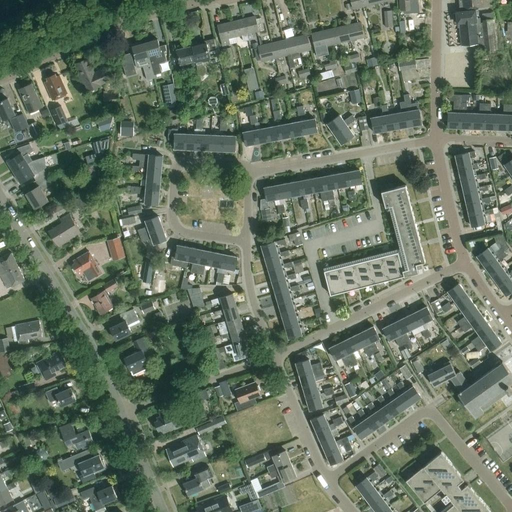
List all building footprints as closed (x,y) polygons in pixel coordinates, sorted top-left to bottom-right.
[(350,0),(352,9),(364,6),(362,0),(350,0)] [(410,0),(399,0),(401,11),(412,10),(410,0)] [(459,0),(460,9),(493,7),(492,0),(459,0)] [(384,11),(385,27),(393,26),(392,10),(384,11)] [(480,17),(476,17),(476,14),(478,14),(478,10),(457,12),(458,23),(459,23),(459,27),(461,27),(463,46),(482,44),(483,50),(486,49),(487,56),(496,55),(495,49),(497,48),(493,12),(482,13),(483,21),(480,22),(480,17)] [(252,37),(251,33),(259,31),(255,18),(243,20),(247,34),(248,40),(249,40),(248,38),(252,37)] [(400,19),(401,32),(414,32),(413,19),(400,19)] [(232,23),(235,37),(242,35),(243,41),(248,40),(247,34),(243,20),(232,23)] [(228,38),(235,37),(232,23),(217,27),(222,47),(230,45),(228,38)] [(361,23),(347,26),(350,40),(364,37),(361,23)] [(338,43),(350,40),(347,26),(335,29),(338,43)] [(327,46),(338,43),(335,29),(323,32),(327,46)] [(311,35),(315,49),(316,52),(320,51),(319,48),(327,46),(323,32),(311,35)] [(299,52),(311,49),(308,36),(295,39),(299,52)] [(287,55),(291,68),(295,67),(293,59),(300,57),(299,52),(295,39),(284,41),(287,55)] [(149,57),(153,72),(154,75),(162,73),(159,63),(166,62),(164,52),(167,51),(165,46),(160,47),(158,40),(145,43),(149,57)] [(276,58),(287,55),(284,41),(272,44),(276,58)] [(147,81),(155,79),(154,75),(153,72),(149,57),(145,43),(132,47),(138,69),(143,67),(147,81)] [(201,62),(208,60),(209,65),(221,62),(218,47),(208,50),(206,43),(191,47),(195,63),(198,75),(198,74),(198,75),(199,75),(200,75),(200,76),(201,76),(202,76),(202,75),(203,75),(204,75),(204,74),(205,74),(205,73),(205,72),(206,72),(206,71),(206,70),(206,69),(205,69),(205,68),(204,67),(203,67),(203,66),(202,66),(201,62)] [(261,61),(276,58),(272,44),(258,47),(258,48),(261,61)] [(177,50),(180,65),(181,65),(181,67),(195,63),(191,47),(177,50)] [(234,63),(230,48),(221,50),(222,55),(224,55),(226,65),(234,63)] [(131,55),(121,58),(127,77),(137,74),(131,55)] [(376,57),(367,60),(369,67),(378,65),(376,57)] [(76,64),(79,72),(77,73),(83,85),(85,84),(88,92),(100,86),(100,85),(107,82),(102,69),(94,73),(88,59),(76,64)] [(417,68),(416,60),(398,62),(399,70),(417,68)] [(355,63),(350,64),(344,66),(346,74),(358,71),(355,63)] [(250,90),(259,87),(254,66),(244,68),(250,90)] [(331,70),(320,73),(322,80),(333,76),(331,70)] [(171,73),(174,87),(181,86),(178,72),(171,73)] [(53,101),(67,94),(59,76),(56,77),(55,75),(54,75),(52,75),(49,76),(48,78),(47,79),(48,81),(45,82),(53,101)] [(29,113),(42,107),(32,84),(19,90),(29,113)] [(173,84),(163,86),(167,105),(177,104),(173,84)] [(359,89),(350,91),(353,104),(362,103),(359,89)] [(386,130),(398,128),(395,113),(389,114),(387,103),(386,103),(384,89),(379,90),(383,115),(386,130)] [(264,98),(262,90),(255,92),(257,100),(264,98)] [(119,93),(104,94),(105,106),(119,105),(119,93)] [(411,104),(409,93),(404,94),(405,101),(405,100),(410,126),(422,123),(418,102),(411,104)] [(449,112),(448,127),(460,128),(462,102),(462,95),(454,94),(450,96),(450,100),(455,101),(454,112),(449,112)] [(497,114),(497,130),(509,130),(510,106),(510,102),(509,102),(509,98),(505,97),(505,102),(504,102),(503,114),(497,114)] [(16,132),(28,126),(27,125),(22,114),(17,116),(17,114),(15,114),(8,99),(0,102),(0,112),(4,120),(9,117),(16,132)] [(395,113),(398,128),(410,126),(405,100),(405,101),(400,101),(402,111),(395,113)] [(462,102),(460,128),(473,129),(473,113),(467,113),(467,103),(462,102)] [(473,113),(473,129),(485,129),(486,103),(485,103),(480,103),(479,113),(473,113)] [(486,103),(485,129),(497,130),(497,114),(490,114),(491,103),(486,103)] [(61,105),(50,110),(57,125),(68,120),(61,105)] [(303,119),(306,134),(318,131),(315,118),(308,120),(308,118),(308,113),(305,114),(303,106),(300,106),(302,115),(303,119)] [(42,111),(44,118),(50,115),(47,109),(42,111)] [(340,115),(328,123),(335,133),(348,125),(356,119),(353,114),(344,120),(340,115)] [(383,115),(371,117),(374,132),(386,130),(383,115)] [(212,151),(212,135),(205,135),(205,129),(203,129),(203,116),(201,117),(199,150),(212,151)] [(359,117),(361,130),(369,129),(366,116),(359,117)] [(194,135),(188,134),(187,150),(199,150),(201,117),(199,117),(198,119),(197,119),(197,129),(195,129),(194,135)] [(299,121),(291,123),(294,136),(306,134),(303,119),(298,120),(299,121)] [(36,121),(27,125),(28,126),(32,136),(34,135),(35,137),(42,134),(36,121)] [(285,123),(279,124),(282,138),(294,136),(291,123),(285,124),(285,123)] [(275,126),(268,128),(270,141),(282,138),(279,124),(275,125),(275,126)] [(354,135),(348,125),(335,133),(342,143),(354,135)] [(134,126),(121,126),(121,135),(133,136),(134,126)] [(172,128),(172,135),(170,135),(170,140),(176,141),(175,149),(187,150),(188,134),(178,134),(178,128),(172,128)] [(270,141),(268,128),(261,129),(261,128),(256,129),(258,143),(270,141)] [(249,130),(249,131),(244,132),(247,145),(258,143),(256,129),(249,130)] [(224,151),(224,136),(212,135),(212,151),(224,151)] [(224,136),(224,151),(236,152),(236,136),(224,136)] [(13,173),(28,164),(24,157),(33,150),(29,145),(17,149),(21,154),(10,160),(10,159),(6,162),(13,173)] [(475,151),(469,152),(456,155),(458,167),(474,164),(472,158),(477,157),(475,151)] [(163,156),(149,155),(133,153),(133,159),(140,159),(139,166),(140,166),(147,167),(162,168),(163,156)] [(489,158),(492,170),(498,169),(496,157),(489,158)] [(511,175),(511,174),(511,159),(508,162),(505,157),(500,160),(507,170),(508,169),(511,175)] [(478,163),(474,164),(458,167),(461,179),(476,175),(475,169),(478,168),(478,163)] [(36,180),(33,182),(34,182),(46,175),(41,166),(32,171),(28,164),(13,173),(20,185),(25,183),(24,181),(33,175),(36,180)] [(148,172),(147,179),(161,180),(162,168),(147,167),(147,172),(148,172)] [(360,169),(348,172),(351,186),(356,185),(356,184),(363,182),(360,169)] [(348,172),(336,174),(339,187),(346,186),(346,187),(351,186),(348,172)] [(336,174),(325,176),(329,200),(330,206),(335,205),(332,189),(332,188),(339,187),(336,174)] [(485,174),(477,176),(476,175),(461,179),(464,191),(479,187),(477,179),(480,178),(480,179),(486,178),(485,174)] [(46,175),(34,182),(37,188),(26,195),(35,209),(48,201),(42,191),(52,184),(46,175)] [(325,176),(313,178),(315,192),(321,190),(323,201),(328,200),(329,200),(325,176)] [(313,178),(301,181),(303,195),(308,194),(308,193),(315,192),(313,178)] [(145,191),(160,193),(161,180),(147,179),(146,186),(145,191)] [(301,181),(289,183),(291,196),(299,195),(299,196),(303,195),(301,181)] [(289,183),(277,185),(280,200),(285,198),(285,197),(291,196),(289,183)] [(277,185),(265,187),(267,201),(275,199),(275,200),(280,200),(277,185)] [(403,270),(404,276),(419,272),(418,268),(423,266),(422,262),(425,261),(406,185),(382,191),(386,207),(392,205),(409,268),(403,270)] [(464,191),(466,202),(482,199),(480,192),(480,190),(482,190),(483,191),(489,190),(487,185),(479,187),(464,191)] [(160,193),(145,191),(145,196),(146,196),(145,203),(158,205),(160,193)] [(55,209),(57,215),(78,205),(79,209),(87,205),(82,196),(55,209)] [(490,197),(482,199),(466,202),(469,214),(484,211),(482,202),(485,202),(485,203),(491,202),(491,201),(490,197)] [(511,209),(510,205),(501,209),(503,214),(511,210),(511,209)] [(140,206),(128,209),(129,215),(142,212),(140,206)] [(261,209),(263,221),(272,219),(269,208),(261,209)] [(497,208),(484,211),(469,214),(472,226),(487,223),(485,214),(488,213),(488,215),(498,212),(497,208)] [(58,247),(81,234),(69,215),(60,221),(62,224),(49,232),(58,247)] [(120,219),(121,225),(136,222),(135,216),(120,219)] [(141,236),(163,228),(158,216),(146,220),(148,226),(138,229),(141,236)] [(163,228),(141,236),(142,241),(152,238),(154,244),(167,240),(163,228)] [(295,249),(303,246),(299,232),(289,235),(291,241),(294,240),(296,246),(294,246),(295,249)] [(489,247),(477,256),(484,266),(504,251),(508,248),(506,245),(503,234),(494,236),(496,244),(500,249),(497,251),(497,252),(493,255),(492,254),(494,253),(489,247)] [(125,256),(120,237),(108,240),(113,259),(125,256)] [(261,246),(265,257),(279,253),(279,252),(277,244),(280,244),(280,245),(286,243),(285,239),(274,242),(261,246)] [(177,254),(173,253),(170,265),(186,268),(188,261),(187,261),(190,247),(178,245),(177,254)] [(197,273),(202,249),(190,247),(187,261),(188,261),(193,262),(191,272),(197,273)] [(205,264),(211,265),(214,252),(202,249),(197,273),(203,274),(205,264)] [(283,264),(280,256),(284,255),(284,256),(290,255),(288,250),(279,252),(279,253),(265,257),(268,269),(283,264)] [(504,251),(484,266),(491,275),(504,266),(501,261),(499,263),(497,261),(501,258),(502,258),(502,259),(507,255),(504,251)] [(81,274),(97,265),(89,252),(73,261),(75,263),(72,265),(73,266),(73,268),(75,271),(77,272),(77,273),(79,271),(81,274)] [(223,269),(226,254),(214,252),(211,265),(218,267),(218,268),(223,269)] [(324,271),(331,295),(404,276),(403,270),(398,252),(335,268),(324,271)] [(0,258),(0,274),(0,276),(18,266),(11,253),(0,258)] [(226,254),(223,269),(228,270),(228,269),(235,270),(238,257),(226,254)] [(153,262),(147,261),(144,276),(151,277),(153,262)] [(283,264),(268,269),(272,280),(286,276),(284,267),(287,266),(288,268),(293,266),(291,262),(283,264)] [(18,266),(0,276),(7,289),(25,281),(18,266)] [(504,266),(491,275),(499,285),(511,275),(511,269),(510,270),(511,271),(507,274),(506,273),(508,272),(504,266)] [(275,292),(290,288),(288,279),(290,278),(291,279),(296,278),(295,273),(286,276),(272,280),(275,292)] [(511,275),(499,285),(506,295),(511,290),(511,280),(511,279),(511,275)] [(106,289),(104,291),(91,299),(100,315),(113,307),(106,295),(109,293),(108,291),(119,285),(115,278),(104,285),(106,289)] [(184,278),(181,288),(192,288),(192,286),(187,284),(188,279),(184,278)] [(155,279),(154,295),(158,296),(158,294),(165,294),(167,281),(155,279)] [(452,298),(454,302),(466,293),(459,283),(448,291),(453,297),(452,298)] [(299,285),(290,288),(275,292),(278,304),(292,300),(293,299),(291,291),(294,290),(294,291),(300,289),(299,285)] [(190,296),(201,293),(200,288),(188,289),(190,296)] [(190,296),(192,301),(203,298),(201,293),(190,296)] [(473,303),(466,293),(454,302),(457,306),(459,305),(463,311),(473,303)] [(232,294),(220,297),(220,298),(211,301),(212,305),(218,303),(218,305),(222,304),(224,309),(236,305),(232,294)] [(204,305),(203,298),(192,301),(195,309),(204,305)] [(282,315),(295,311),(297,311),(295,304),(293,304),(292,300),(278,304),(282,315)] [(443,310),(441,307),(441,306),(438,300),(431,303),(436,314),(443,310)] [(152,301),(141,305),(144,313),(155,309),(152,301)] [(441,307),(443,310),(450,305),(448,302),(441,307)] [(463,311),(466,315),(457,321),(461,327),(480,313),(473,303),(463,311)] [(239,317),(236,305),(224,309),(214,312),(215,316),(221,315),(225,314),(227,320),(239,317)] [(426,306),(415,312),(421,324),(426,322),(432,318),(426,306)] [(127,325),(138,320),(133,308),(119,315),(123,322),(110,328),(116,340),(131,333),(127,325)] [(321,308),(314,309),(317,318),(323,316),(321,308)] [(285,327),(299,323),(298,322),(300,322),(298,315),(296,316),(295,311),(282,315),(285,327)] [(415,312),(405,317),(411,329),(417,326),(417,327),(420,332),(422,331),(421,331),(424,329),(422,325),(421,324),(415,312)] [(473,325),(477,330),(487,322),(480,313),(461,327),(464,331),(473,325)] [(243,328),(239,317),(227,320),(227,321),(218,324),(219,329),(219,330),(220,335),(243,328)] [(405,317),(394,323),(404,344),(405,344),(407,342),(410,341),(406,332),(411,329),(405,317)] [(28,339),(42,337),(39,321),(15,326),(18,344),(29,342),(28,339)] [(461,350),(464,354),(471,349),(475,346),(495,332),(487,322),(477,330),(480,334),(471,340),(472,342),(461,350)] [(299,323),(285,327),(288,338),(304,334),(302,327),(300,327),(299,323)] [(394,323),(383,328),(389,340),(395,337),(399,346),(404,344),(394,323)] [(206,339),(214,337),(211,325),(202,328),(206,339)] [(373,326),(362,331),(373,352),(374,351),(378,350),(374,341),(379,338),(373,326)] [(232,338),(234,344),(246,340),(243,328),(220,335),(221,335),(222,339),(228,338),(229,339),(232,338)] [(351,337),(357,349),(363,346),(367,355),(373,352),(362,331),(351,337)] [(502,342),(495,332),(475,346),(479,351),(488,344),(491,349),(502,342)] [(136,352),(124,358),(133,375),(150,367),(144,354),(146,352),(150,351),(143,337),(132,342),(137,352),(136,352)] [(214,337),(206,339),(207,345),(216,343),(214,337)] [(352,351),(357,349),(351,337),(341,342),(351,363),(357,360),(352,351)] [(0,352),(10,350),(8,338),(0,339),(0,352)] [(234,357),(235,361),(245,358),(244,354),(248,352),(250,352),(246,340),(234,344),(225,347),(226,352),(227,353),(232,352),(234,357)] [(336,360),(341,357),(345,366),(351,363),(341,342),(330,347),(336,360)] [(216,361),(221,359),(218,348),(212,350),(216,361)] [(401,351),(405,360),(411,357),(407,349),(407,348),(401,351)] [(46,381),(56,375),(54,372),(67,365),(59,351),(36,364),(46,381)] [(482,361),(478,356),(469,363),(473,368),(482,361)] [(296,363),(299,375),(322,368),(321,362),(311,365),(309,359),(296,363)] [(419,359),(412,362),(418,373),(424,370),(419,359)] [(509,393),(511,390),(511,389),(509,385),(511,382),(511,373),(503,361),(501,362),(499,360),(495,363),(497,365),(470,385),(460,370),(455,373),(449,361),(442,364),(444,367),(427,375),(434,388),(442,384),(441,382),(449,378),(460,393),(458,394),(461,399),(458,401),(465,410),(468,408),(475,418),(484,412),(482,411),(508,392),(509,393)] [(399,369),(406,379),(412,375),(405,365),(399,369)] [(303,386),(316,382),(314,377),(324,374),(323,368),(322,368),(299,375),(303,386)] [(385,379),(381,382),(383,386),(387,390),(387,391),(391,388),(387,383),(385,379)] [(352,381),(345,385),(351,397),(358,394),(352,381)] [(402,392),(411,404),(421,397),(412,385),(406,389),(401,381),(396,384),(402,392)] [(19,386),(22,395),(37,391),(35,382),(19,386)] [(306,398),(320,394),(319,389),(318,390),(316,382),(303,386),(306,398)] [(230,390),(227,383),(214,387),(217,397),(224,395),(223,392),(230,390)] [(259,392),(260,391),(258,386),(257,386),(256,383),(236,391),(240,402),(236,404),(238,410),(250,405),(248,399),(260,395),(259,392)] [(334,393),(332,387),(324,389),(326,396),(334,393)] [(61,407),(76,401),(71,389),(60,394),(57,388),(46,393),(50,403),(58,400),(61,407)] [(198,392),(201,400),(211,397),(208,388),(198,392)] [(402,392),(396,396),(391,388),(387,391),(392,399),(392,398),(401,411),(411,404),(402,392)] [(7,394),(9,399),(19,396),(18,390),(7,394)] [(320,394),(306,398),(310,409),(323,405),(321,399),(322,398),(320,394)] [(346,394),(335,398),(337,405),(348,401),(346,394)] [(377,398),(382,405),(391,418),(401,411),(392,398),(392,399),(386,402),(381,395),(377,398)] [(16,399),(7,402),(10,409),(11,409),(13,415),(20,412),(16,399)] [(378,411),(377,412),(374,408),(376,407),(371,401),(368,404),(367,404),(373,412),(372,412),(381,425),(391,418),(382,405),(377,409),(378,411)] [(186,425),(186,424),(191,422),(185,406),(157,418),(158,420),(154,422),(158,431),(162,430),(162,432),(173,427),(174,430),(186,425)] [(358,412),(363,419),(371,432),(381,425),(372,412),(367,416),(361,409),(358,412)] [(334,423),(330,425),(328,421),(327,422),(324,415),(312,420),(316,431),(342,420),(341,417),(333,420),(334,423)] [(348,419),(354,428),(362,439),(371,432),(363,419),(357,423),(352,416),(348,419)] [(342,420),(316,431),(321,442),(333,437),(330,430),(336,427),(335,426),(343,422),(342,420)] [(197,428),(199,435),(217,427),(215,421),(197,428)] [(3,424),(6,431),(13,429),(10,422),(3,424)] [(72,423),(60,428),(62,433),(67,445),(75,441),(78,448),(82,447),(83,449),(95,444),(88,430),(77,435),(74,429),(72,423)] [(193,461),(206,456),(198,435),(181,442),(182,444),(167,450),(174,466),(192,459),(193,461)] [(347,436),(335,441),(333,437),(321,442),(326,453),(339,447),(343,445),(346,451),(352,449),(347,436)] [(0,444),(2,448),(8,445),(6,440),(0,442),(0,444)] [(339,447),(326,453),(331,464),(343,459),(340,452),(341,451),(339,447)] [(275,455),(273,449),(244,462),(246,467),(248,466),(248,467),(275,455)] [(269,473),(291,464),(286,451),(273,456),(276,463),(267,467),(269,473)] [(442,451),(406,481),(432,511),(489,511),(491,511),(468,483),(462,488),(458,484),(465,479),(442,451)] [(94,472),(98,470),(99,472),(107,469),(103,460),(101,461),(99,455),(84,461),(81,453),(68,459),(71,467),(79,464),(83,475),(81,476),(84,483),(96,477),(94,472)] [(380,463),(374,468),(381,477),(387,473),(380,463)] [(291,464),(269,473),(272,478),(277,476),(280,483),(296,476),(291,464)] [(209,467),(203,469),(194,473),(196,479),(184,484),(189,496),(210,487),(207,479),(213,477),(209,467)] [(1,474),(0,474),(0,489),(6,486),(6,485),(2,478),(10,474),(7,470),(0,473),(1,474)] [(375,471),(367,477),(356,485),(363,495),(376,485),(372,480),(378,475),(375,471)] [(391,475),(385,480),(388,484),(394,479),(391,475)] [(9,490),(16,486),(14,482),(6,485),(6,486),(0,489),(0,504),(0,505),(13,498),(9,490)] [(229,483),(218,487),(221,493),(231,489),(229,483)] [(243,495),(254,490),(252,484),(240,488),(243,495)] [(259,498),(276,491),(274,485),(257,492),(259,498)] [(371,505),(383,495),(379,489),(377,491),(375,487),(376,486),(376,485),(363,495),(371,505)] [(45,490),(49,498),(59,494),(56,486),(45,490)] [(103,504),(117,498),(112,486),(97,492),(98,492),(96,493),(94,487),(81,492),(83,499),(89,496),(95,511),(105,507),(103,504)] [(390,490),(384,495),(383,495),(371,505),(376,511),(381,511),(389,506),(391,505),(386,499),(384,500),(383,499),(387,496),(389,497),(393,494),(390,490)] [(70,491),(54,498),(57,508),(74,501),(70,491)] [(198,511),(194,511),(230,511),(233,511),(226,495),(196,507),(198,511)] [(258,500),(241,506),(242,511),(250,511),(262,508),(258,500)]
